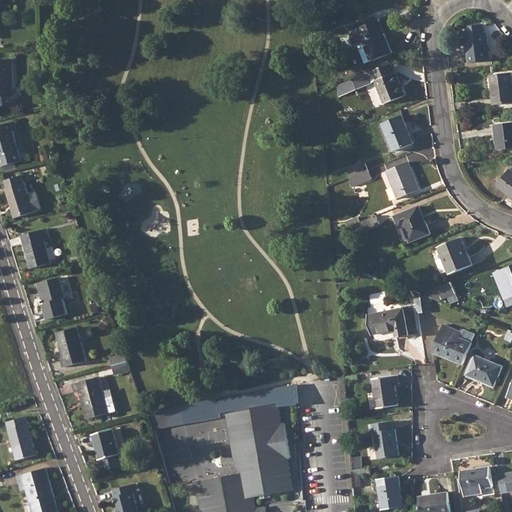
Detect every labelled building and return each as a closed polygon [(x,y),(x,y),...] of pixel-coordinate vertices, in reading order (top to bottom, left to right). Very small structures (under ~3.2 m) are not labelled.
[(357,44),(358,45),(366,63),(394,52),(386,34),(383,35),(377,20),(359,28),(352,30),(350,34),(354,43),(357,44)] [(465,35),(466,45),(468,45),(470,54),(467,54),(468,62),(491,60),(487,32),(485,33),(484,24),(472,26),(467,26),(467,35),(465,35)] [(13,59),(0,59),(0,105),(16,105),(16,96),(14,96),(13,59)] [(391,64),(369,72),(374,83),(376,82),(385,104),(406,95),(397,73),(395,74),(391,64)] [(511,79),(511,73),(491,75),(495,105),(511,102),(511,79)] [(354,79),(339,84),(340,96),(342,95),(358,88),(354,79)] [(403,116),(384,124),(395,151),(415,143),(403,116)] [(0,161),(2,166),(4,166),(16,162),(22,161),(13,130),(17,129),(15,121),(0,125),(0,161)] [(511,123),(496,126),(499,150),(511,148),(511,123)] [(16,162),(4,166),(6,172),(18,169),(16,162)] [(361,162),(348,167),(350,178),(365,172),(361,162)] [(409,163),(388,171),(399,198),(420,190),(409,163)] [(511,170),(510,169),(498,186),(511,196),(511,170)] [(365,172),(350,178),(351,188),(372,179),(369,171),(365,172)] [(6,188),(11,205),(14,204),(19,217),(34,212),(34,211),(41,209),(37,194),(29,196),(25,182),(24,182),(22,175),(5,180),(7,188),(6,188)] [(417,206),(394,216),(399,229),(404,227),(411,243),(432,235),(425,218),(423,219),(417,206)] [(377,216),(359,223),(362,232),(380,224),(377,216)] [(47,228),(22,235),(31,268),(51,263),(45,239),(50,237),(47,228)] [(54,262),(59,260),(53,237),(49,239),(54,262)] [(462,238),(439,247),(450,275),(473,265),(462,238)] [(502,271),(495,274),(509,307),(511,305),(511,265),(501,270),(502,271)] [(61,276),(39,283),(44,299),(41,300),(42,304),(44,304),(48,319),(68,313),(64,298),(66,297),(61,276)] [(452,282),(422,294),(439,301),(457,294),(452,282)] [(405,308),(370,315),(373,334),(396,330),(397,337),(410,335),(405,308)] [(433,352),(463,364),(471,344),(460,339),(463,334),(444,326),(433,352)] [(77,327),(57,332),(64,358),(62,359),(64,367),(87,361),(77,327)] [(463,334),(460,339),(471,344),(474,336),(464,332),(463,334)] [(125,354),(111,357),(113,365),(128,361),(125,354)] [(475,355),(467,374),(495,386),(504,367),(475,355)] [(128,361),(113,365),(115,373),(131,369),(128,361)] [(398,375),(373,379),(378,408),(399,404),(396,385),(400,384),(398,375)] [(100,377),(73,384),(75,392),(80,391),(87,419),(117,411),(113,397),(106,398),(100,377)] [(237,474),(197,482),(202,510),(197,511),(196,511),(267,511),(267,508),(258,510),(256,499),(263,498),(272,496),(294,492),(289,460),(293,459),(288,425),(283,426),(280,405),(228,414),(237,474)] [(155,411),(150,411),(154,429),(186,423),(182,406),(155,411)] [(26,416),(7,422),(18,460),(37,455),(26,416)] [(393,421),(370,425),(371,432),(374,432),(379,459),(400,455),(396,428),(394,429),(393,421)] [(113,429),(93,435),(100,460),(106,458),(109,469),(123,466),(113,429)] [(490,467),(461,471),(465,497),(483,494),(482,489),(493,487),(490,467)] [(60,511),(47,468),(18,476),(22,491),(27,490),(33,511),(60,511)] [(511,472),(499,475),(502,494),(511,492),(511,472)] [(380,491),(374,492),(377,511),(404,507),(399,477),(378,480),(380,491)] [(136,484),(113,489),(115,497),(113,498),(117,511),(138,511),(134,492),(138,491),(136,484)] [(451,511),(449,493),(419,497),(421,511),(451,511)]
